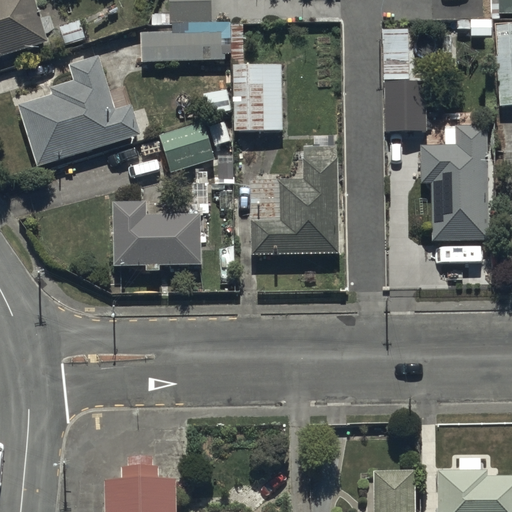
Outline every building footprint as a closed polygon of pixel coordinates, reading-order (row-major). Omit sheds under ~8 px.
[(36,0),(0,0),(0,57),(50,41),(36,0)] [(210,0),(169,0),(169,22),(211,22),(210,0)] [(511,0),(496,0),(496,11),(511,10),(511,0)] [(454,19),(454,37),(491,38),(491,20),(454,19)] [(81,20),(60,27),(67,47),(88,40),(81,20)] [(511,21),(494,23),(499,106),(511,105),(511,21)] [(241,25),(230,26),(232,132),(282,130),(280,65),(242,66),(241,25)] [(142,35),(143,63),(224,59),(223,33),(218,33),(218,26),(195,27),(195,33),(142,35)] [(409,30),(381,30),(382,117),(418,117),(418,73),(409,73),(409,30)] [(22,104),(41,165),(142,134),(133,105),(118,110),(102,59),(73,67),(77,81),(52,88),(54,94),(22,104)] [(202,122),(159,134),(171,174),(215,160),(211,147),(229,142),(224,125),(204,130),(202,122)] [(486,124),(456,125),(456,128),(444,129),(444,144),(421,145),(422,184),(431,183),(432,241),(488,240),(486,124)] [(251,180),(251,253),(340,252),(339,146),(300,146),(301,179),(251,180)] [(146,202),(112,203),(113,266),(145,266),(145,272),(161,272),(161,265),(201,265),(200,216),(146,216),(146,202)] [(104,511),(182,511),(183,472),(163,472),(163,462),(156,462),(156,454),(129,455),(129,466),(122,469),(122,479),(104,479),(104,511)] [(438,469),(438,511),(511,511),(511,475),(489,476),(489,470),(480,470),(480,459),(458,460),(458,469),(438,469)] [(416,511),(416,471),(373,471),(372,511),(416,511)]
